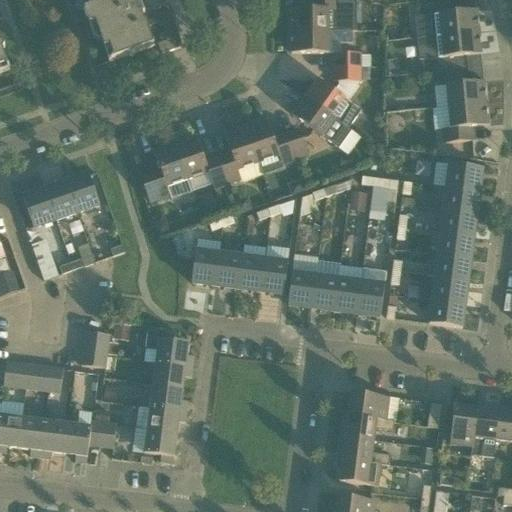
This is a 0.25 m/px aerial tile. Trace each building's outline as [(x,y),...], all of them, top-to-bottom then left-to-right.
[(93,0),(96,7),(84,11),(90,27),(95,25),(104,50),(110,48),(114,61),(128,56),(132,58),(134,54),(154,47),(147,28),(160,23),(167,42),(157,45),(161,55),(183,48),(170,12),(151,18),(150,14),(161,10),(164,4),(155,0),(151,0),(144,2),(143,0),(93,0)] [(337,32),(337,0),(311,0),(311,11),(291,11),(291,33),(328,33),(328,32),(337,32)] [(420,39),(478,34),(476,12),(456,14),(454,0),(416,4),(420,39)] [(328,33),(291,33),(291,55),(328,55),(328,33)] [(436,74),(462,71),(460,58),(481,56),(478,34),(420,39),(423,75),(436,74)] [(334,55),(334,69),(360,69),(360,55),(334,55)] [(334,83),(360,83),(360,69),(334,69),(334,83)] [(446,87),(448,109),(485,105),(483,83),(463,85),(462,71),(436,74),(437,88),(446,87)] [(305,99),(348,130),(361,112),(318,81),(305,99)] [(348,130),(305,99),(292,117),(339,150),(352,133),(348,130)] [(487,127),(485,105),(448,109),(451,130),(442,131),(443,145),(468,143),(467,129),(487,127)] [(245,127),(258,165),(279,158),(282,167),(295,162),(286,136),(274,141),(267,122),(247,129),(246,127),(245,127)] [(231,155),(218,160),(228,186),(241,181),(237,172),(258,165),(245,127),(245,130),(225,137),(231,155)] [(286,136),(295,162),(308,157),(299,132),(286,136)] [(228,186),(218,160),(206,164),(197,138),(176,145),(175,143),(174,143),(188,181),(208,174),(214,191),(228,186)] [(192,194),(188,181),(174,143),(174,144),(175,146),(154,153),(161,172),(141,179),(150,204),(170,197),(171,200),(192,194)] [(447,189),(479,193),(481,180),(483,181),(483,179),(481,179),(482,170),(450,166),(447,189)] [(74,181),(66,184),(77,215),(99,207),(88,176),(76,181),(75,179),(74,179),(74,181)] [(374,180),(363,179),(362,179),(361,187),(373,188),(374,180)] [(373,188),(385,190),(386,182),(374,180),(373,188)] [(386,182),(385,190),(397,191),(398,183),(386,182)] [(53,188),(44,191),(55,222),(77,215),(66,184),(54,188),(53,186),(52,186),(53,188)] [(403,184),(403,192),(402,196),(410,197),(411,185),(403,184)] [(326,199),(337,195),(335,188),(323,192),(326,199)] [(444,212),(476,216),(478,203),(480,203),(480,202),(478,202),(479,193),(447,189),(444,212)] [(22,199),(33,230),(55,222),(44,191),(32,196),(32,194),(31,194),(31,196),(22,199)] [(323,192),(312,195),(315,203),(326,199),(323,192)] [(349,193),(349,211),(365,212),(366,194),(349,193)] [(268,211),(270,219),(282,215),(279,207),(268,211)] [(268,211),(256,215),(259,223),(270,219),(268,211)] [(441,235),(473,239),(475,226),(477,226),(477,225),(475,224),(476,216),(444,212),(441,235)] [(220,221),(223,229),(234,225),(232,217),(220,221)] [(399,217),(398,229),(406,230),(407,218),(399,217)] [(223,229),(220,221),(209,225),(212,233),(223,229)] [(398,229),(396,241),(404,242),(406,230),(398,229)] [(438,257),(470,262),(472,248),(474,248),(474,247),(472,247),(473,239),(441,235),(438,257)] [(45,242),(32,247),(44,282),(58,278),(45,242)] [(110,251),(113,258),(124,254),(122,247),(110,251)] [(215,288),(219,256),(196,253),(192,285),(206,287),(205,289),(207,289),(207,287),(215,288)] [(219,256),(215,288),(223,289),(223,291),(224,291),(225,289),(238,291),(242,259),(219,256)] [(469,270),(470,262),(438,257),(435,280),(467,284),(469,271),(471,271),(471,270),(469,270)] [(242,259),(238,291),(251,293),(250,295),(252,295),(252,293),(261,294),(265,262),(242,259)] [(70,265),(73,273),(84,268),(82,261),(70,265)] [(265,262),(261,294),(268,295),(268,297),(269,297),(270,295),(284,297),(288,265),(265,262)] [(393,263),(392,274),(400,275),(401,264),(393,263)] [(59,269),(62,276),(73,273),(70,265),(59,269)] [(0,295),(18,292),(14,272),(0,274),(0,295)] [(392,274),(390,286),(398,287),(400,275),(392,274)] [(292,275),(288,308),(302,309),(302,311),(303,311),(303,309),(311,310),(315,278),(292,275)] [(315,278),(311,310),(320,312),(320,314),(321,314),(321,312),(334,313),(338,281),(315,278)] [(432,303),(464,307),(466,293),(468,294),(468,292),(466,292),(467,284),(435,280),(432,303)] [(338,281),(334,313),(347,315),(347,317),(348,317),(348,315),(357,316),(361,284),(338,281)] [(361,284),(357,316),(365,317),(365,319),(366,320),(366,318),(380,319),(384,287),(361,284)] [(211,312),(222,314),(226,298),(215,295),(211,312)] [(429,326),(461,330),(463,316),(465,316),(465,315),(463,315),(464,307),(432,303),(429,326)] [(386,320),(394,321),(395,309),(387,308),(386,320)] [(156,364),(192,369),(194,358),(187,358),(189,345),(174,343),(175,333),(148,330),(146,349),(145,350),(143,362),(156,364)] [(84,345),(108,348),(109,337),(86,334),(84,345)] [(84,345),(83,356),(106,359),(108,348),(84,345)] [(83,356),(81,368),(105,371),(106,359),(83,356)] [(4,388),(15,389),(18,366),(7,364),(4,388)] [(153,387),(183,391),(184,379),(191,380),(192,369),(156,364),(153,387)] [(15,389),(26,391),(29,367),(18,366),(15,389)] [(26,391),(38,392),(41,368),(29,367),(26,391)] [(38,392),(49,394),(52,370),(41,368),(38,392)] [(63,371),(52,370),(49,394),(60,395),(63,371)] [(150,410),(187,414),(188,404),(181,403),(183,391),(153,387),(150,410)] [(399,400),(351,394),(348,416),(394,422),(396,423),(399,400)] [(430,404),(428,417),(427,429),(439,430),(442,406),(430,404)] [(477,410),(472,449),(471,457),(481,458),(483,441),(495,442),(500,409),(484,407),(484,411),(477,410)] [(477,410),(455,408),(450,446),(472,449),(477,410)] [(147,432),(177,436),(179,424),(185,425),(187,414),(150,410),(138,409),(136,430),(147,431),(147,432)] [(511,410),(500,409),(495,442),(511,444),(511,410)] [(340,438),(373,443),(375,430),(393,433),(394,422),(348,416),(347,424),(342,423),(340,438)] [(7,449),(19,450),(22,420),(0,417),(0,454),(6,455),(7,449)] [(45,423),(22,420),(19,450),(30,452),(30,458),(40,460),(45,423)] [(52,454),(64,456),(68,426),(45,423),(40,460),(51,461),(52,454)] [(101,449),(104,424),(95,423),(95,424),(91,423),(90,429),(68,426),(64,456),(76,457),(75,464),(86,466),(89,447),(101,449)] [(113,451),(116,426),(104,424),(101,449),(113,451)] [(144,455),(153,457),(161,458),(160,464),(173,466),(177,436),(147,432),(144,455)] [(342,462),(380,466),(389,468),(390,457),(372,455),(373,443),(340,438),(338,454),(343,454),(342,462)] [(380,466),(342,462),(339,484),(377,488),(380,466)] [(440,486),(454,488),(455,480),(441,478),(440,486)] [(423,487),(421,501),(429,502),(431,488),(423,487)] [(497,498),(503,499),(503,498),(511,499),(511,492),(511,491),(498,489),(497,498)] [(337,498),(335,511),(374,511),(375,503),(337,498)] [(502,507),(511,508),(511,499),(503,498),(503,499),(502,507)] [(428,511),(429,502),(421,501),(419,511),(428,511)]
